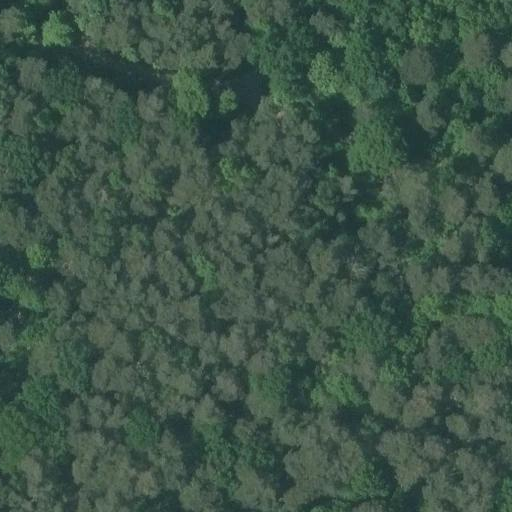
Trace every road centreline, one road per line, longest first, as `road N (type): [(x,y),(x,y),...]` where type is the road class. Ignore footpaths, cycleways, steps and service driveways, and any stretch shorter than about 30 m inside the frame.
road 1 (track): [(511,189),(224,99)]
road 2 (track): [(224,99),(0,28)]
